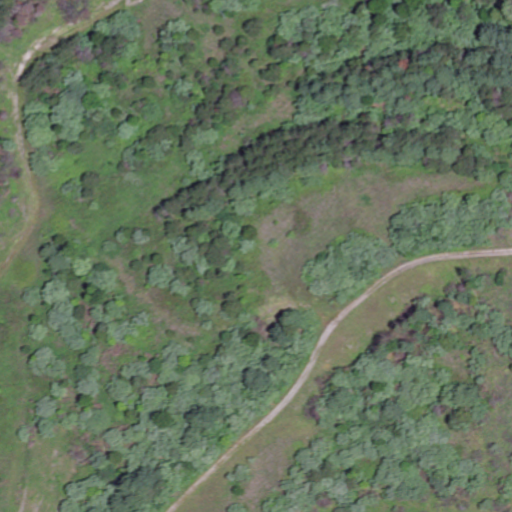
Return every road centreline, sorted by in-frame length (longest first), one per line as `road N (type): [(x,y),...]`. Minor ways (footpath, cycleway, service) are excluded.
road 1 (track): [(178,511),(296,391),(324,333),(397,268),(511,254)]
road 2 (track): [(0,284),(35,226),(56,216),(81,224),(161,309),(192,327),(283,307),(307,311),(328,329)]
road 3 (track): [(56,216),(24,98),(26,70),(47,47),(128,0)]
